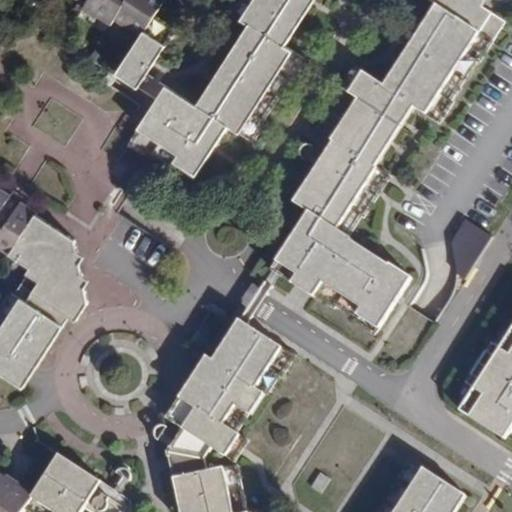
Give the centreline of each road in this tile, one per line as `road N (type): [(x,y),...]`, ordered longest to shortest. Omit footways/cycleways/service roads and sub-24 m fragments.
road 1 (residential): [(511,477),(244,298),(208,302),(143,338)]
road 2 (residential): [(56,385),(82,431),(100,438),(140,431),(155,418),(167,382),(143,338)]
road 3 (residential): [(143,338),(106,328),(85,334),(60,363),(56,385)]
